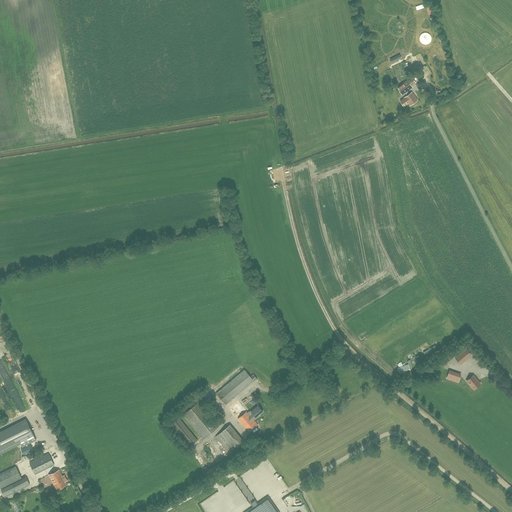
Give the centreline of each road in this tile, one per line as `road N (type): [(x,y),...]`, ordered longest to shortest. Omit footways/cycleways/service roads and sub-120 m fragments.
road 1 (track): [(511,491),(356,358),(333,358),(270,390)]
road 2 (track): [(287,490),(392,433),(495,511)]
road 3 (track): [(93,511),(0,324)]
road 4 (track): [(432,97),(511,266)]
